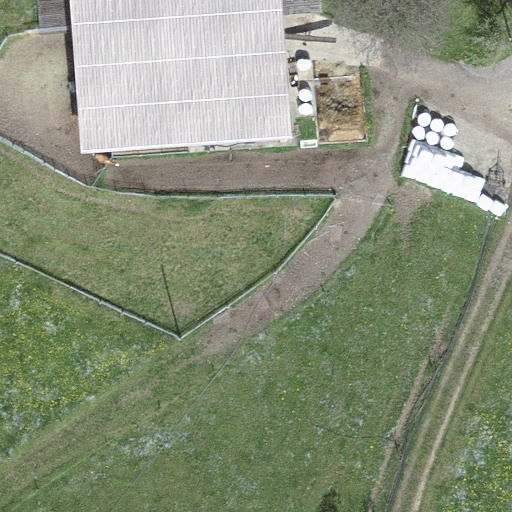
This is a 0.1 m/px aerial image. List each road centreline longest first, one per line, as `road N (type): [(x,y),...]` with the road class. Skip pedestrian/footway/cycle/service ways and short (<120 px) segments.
road 1 (track): [(511,208),(402,511)]
road 2 (track): [(511,74),(405,66),(317,38)]
